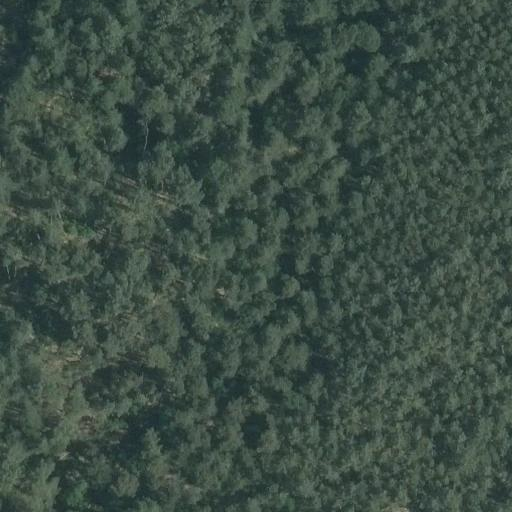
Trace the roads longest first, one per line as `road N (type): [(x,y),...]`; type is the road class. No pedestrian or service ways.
road 1 (track): [(244,511),(167,484),(260,351),(278,259),(267,161),(203,112),(114,62),(0,67)]
road 2 (track): [(0,494),(30,481),(167,484)]
